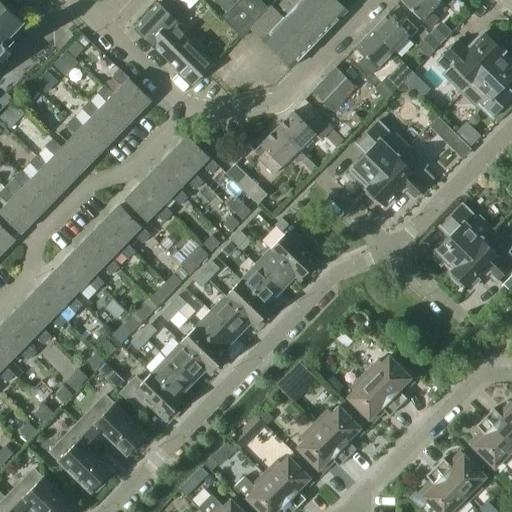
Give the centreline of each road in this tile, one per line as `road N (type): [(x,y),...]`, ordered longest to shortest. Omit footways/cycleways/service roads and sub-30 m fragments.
road 1 (residential): [(105,511),(329,273),(387,246),(511,125)]
road 2 (residential): [(0,303),(29,272),(38,236),(88,184),(121,174),(186,108)]
road 3 (residential): [(186,108),(241,112),(285,98),(376,0)]
road 4 (residential): [(364,485),(476,378),(511,378)]
